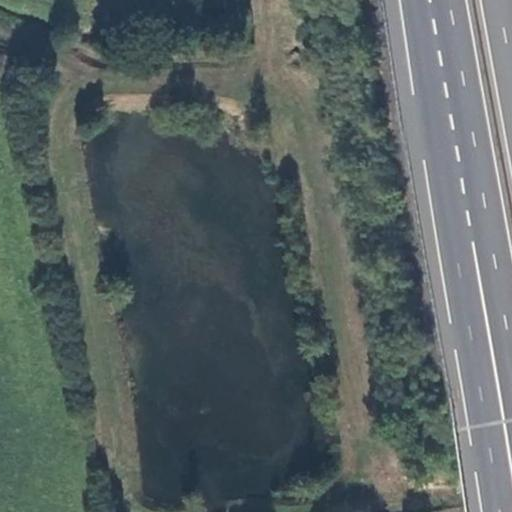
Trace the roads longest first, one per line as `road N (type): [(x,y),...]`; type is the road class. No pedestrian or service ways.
road 1 (trunk): [(472,219),(502,511)]
road 2 (trunk): [(432,0),(472,219)]
road 3 (trunk): [(472,219),(511,370)]
